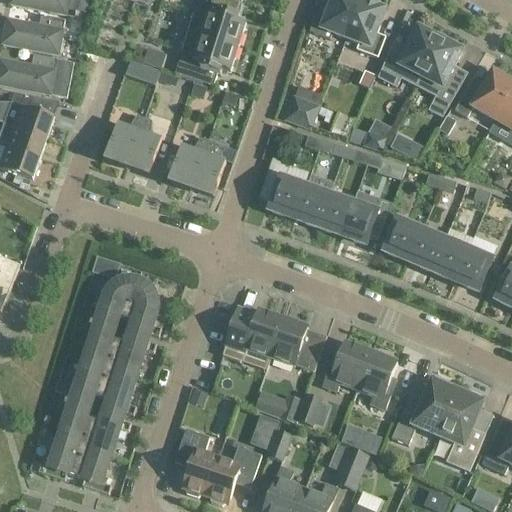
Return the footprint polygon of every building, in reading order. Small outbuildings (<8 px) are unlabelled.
[(12,0),(11,6),(67,17),(68,11),(88,15),(91,0),(12,0)] [(237,17),(241,0),(199,0),(176,75),(175,76),(214,88),(218,76),(221,77),(223,72),(231,75),(246,26),(238,23),(240,18),(237,17)] [(333,36),(347,41),(362,3),(358,1),(358,0),(334,0),(328,18),(318,14),(310,34),(331,42),(333,36)] [(362,3),(347,41),(360,47),(358,53),(378,61),(386,41),(377,37),(387,12),(379,9),(381,5),(368,0),(367,0),(366,4),(362,3)] [(43,17),(40,28),(8,22),(3,46),(59,57),(64,33),(66,22),(43,17)] [(400,80),(418,89),(441,42),(438,40),(440,36),(428,30),(425,34),(420,31),(408,54),(395,47),(379,80),(395,89),(400,80)] [(441,42),(418,89),(436,99),(451,106),(464,80),(462,79),(452,74),(459,62),(463,54),(457,51),(460,47),(448,40),(445,45),(441,42)] [(148,51),(143,66),(162,72),(167,57),(148,51)] [(0,62),(0,87),(68,100),(74,66),(34,59),(32,68),(0,62)] [(161,73),(131,64),(126,78),(156,88),(157,85),(161,76),(161,73)] [(371,91),(377,77),(366,73),(361,86),(371,91)] [(474,111),(497,124),(511,97),(511,84),(494,74),(482,95),(471,88),(455,114),(468,121),(474,111)] [(161,76),(157,85),(170,90),(173,80),(161,76)] [(209,90),(196,85),(192,98),(204,102),(209,90)] [(240,99),(227,95),(223,105),(236,109),(240,99)] [(13,104),(5,126),(48,141),(55,121),(60,104),(16,96),(13,104)] [(511,97),(497,124),(511,132),(511,97)] [(318,118),(321,110),(296,101),(287,124),(311,133),(318,118)] [(321,110),(318,118),(325,121),(323,125),(329,128),(334,115),(321,110)] [(128,169),(145,120),(138,118),(130,130),(118,126),(106,161),(128,169)] [(457,123),(449,118),(440,133),(449,138),(457,123)] [(153,123),(145,120),(128,169),(150,176),(163,142),(151,138),(153,123)] [(0,140),(0,147),(7,150),(40,162),(48,141),(5,126),(0,140)] [(353,131),(349,144),(363,149),(367,135),(353,131)] [(367,135),(363,149),(382,155),(386,141),(367,135)] [(321,143),(307,138),(304,148),(318,153),(321,143)] [(170,183),(192,191),(209,143),(202,140),(194,153),(182,149),(170,183)] [(209,143),(192,191),(214,199),(227,164),(215,160),(217,146),(209,143)] [(322,143),(319,153),(333,157),(336,147),(322,143)] [(415,147),(408,162),(418,167),(425,152),(415,147)] [(7,150),(0,169),(0,171),(33,183),(40,162),(7,150)] [(366,168),(370,158),(356,153),(353,163),(366,168)] [(370,158),(366,168),(380,172),(384,162),(370,158)] [(306,188),(284,181),(289,168),(275,163),(262,199),(274,203),(270,213),(294,222),(306,188)] [(511,182),(511,180),(501,174),(494,186),(506,193),(511,182)] [(443,180),(428,176),(425,187),(439,191),(443,180)] [(439,191),(453,196),(457,185),(443,180),(439,191)] [(330,197),(306,188),(294,222),(319,230),(330,197)] [(476,191),(473,201),(488,206),(491,196),(476,191)] [(355,206),(343,239),(367,248),(369,242),(378,245),(392,209),(358,196),(355,206)] [(355,206),(330,197),(319,230),(343,239),(355,206)] [(409,265),(422,232),(399,222),(385,255),(409,265)] [(432,275),(446,242),(422,232),(409,265),(432,275)] [(446,242),(432,275),(456,285),(469,252),(457,247),(461,237),(450,233),(446,242)] [(456,285),(479,295),(493,262),(469,252),(456,285)] [(0,289),(10,293),(20,268),(0,259),(0,289)] [(97,260),(92,275),(105,279),(110,264),(97,260)] [(511,272),(497,303),(511,310),(511,272)] [(126,323),(139,285),(135,284),(131,283),(127,283),(125,284),(122,284),(119,285),(115,287),(113,289),(110,291),(107,294),(105,297),(104,300),(103,303),(102,305),(102,307),(101,311),(101,313),(92,310),(89,319),(115,327),(118,320),(126,323)] [(159,341),(162,333),(152,330),(153,328),(155,327),(156,323),(158,320),(158,316),(159,313),(159,311),(159,310),(158,307),(158,305),(157,303),(156,300),(154,297),(153,295),(151,292),(148,290),(146,288),(144,287),(142,286),(139,285),(126,323),(135,325),(133,333),(159,341)] [(238,309),(233,324),(223,359),(242,366),(247,352),(270,360),(283,322),(259,314),(258,315),(238,309)] [(283,322),(270,360),(295,369),(308,331),(283,322)] [(110,373),(119,345),(111,342),(113,335),(87,326),(84,335),(94,338),(85,365),(110,373)] [(164,334),(162,341),(168,343),(170,336),(164,334)] [(110,373),(136,381),(145,354),(154,357),(157,349),(130,340),(128,347),(119,345),(110,373)] [(340,387),(357,393),(371,356),(345,346),(334,376),(329,374),(323,389),(337,394),(340,387)] [(71,349),(67,359),(74,362),(78,351),(71,349)] [(308,354),(302,371),(315,375),(320,358),(308,354)] [(371,356),(357,393),(374,400),(371,407),(385,413),(391,398),(386,396),(397,366),(371,356)] [(93,399),(101,401),(110,373),(85,365),(76,392),(67,389),(64,398),(90,406),(93,399)] [(127,408),(136,381),(110,373),(101,401),(110,404),(108,411),(134,420),(137,411),(127,408)] [(408,404),(391,442),(408,449),(416,430),(438,440),(458,394),(449,390),(449,386),(439,382),(436,384),(432,383),(421,409),(408,404)] [(58,387),(56,395),(64,398),(67,389),(58,387)] [(192,403),(204,407),(207,397),(195,393),(192,403)] [(458,394),(438,440),(454,447),(446,465),(469,475),(486,437),(472,432),(484,405),(482,404),(482,400),(472,396),(469,399),(458,394)] [(307,397),(297,425),(312,430),(322,403),(307,397)] [(68,416),(60,444),(85,452),(94,423),(86,421),(88,414),(62,405),(59,413),(68,416)] [(284,407),(279,421),(294,426),(299,412),(284,407)] [(85,452),(111,460),(119,433),(129,436),(132,427),(105,419),(103,426),(94,423),(85,452)] [(186,433),(176,461),(192,466),(183,492),(184,492),(186,496),(196,500),(200,498),(206,500),(219,461),(205,456),(210,441),(186,433)] [(282,466),(291,439),(277,434),(268,461),(282,466)] [(510,466),(511,467),(511,436),(508,445),(495,439),(482,466),(504,477),(510,466)] [(371,438),(364,454),(374,458),(380,442),(371,438)] [(39,476),(50,480),(65,485),(67,477),(76,480),(85,452),(60,444),(51,471),(42,468),(39,476)] [(233,466),(219,461),(206,500),(228,507),(237,481),(252,487),(262,459),(238,450),(233,466)] [(369,460),(368,459),(348,451),(333,486),(354,495),(369,460)] [(102,487),(111,460),(85,452),(76,480),(85,483),(83,490),(109,498),(112,490),(102,487)] [(366,466),(366,472),(371,475),(376,472),(377,466),(372,463),(366,466)] [(33,465),(30,474),(39,476),(42,468),(33,465)] [(425,469),(410,470),(410,477),(420,481),(425,470),(425,469)] [(297,511),(305,493),(288,487),(293,476),(281,471),(265,511),(297,511)] [(322,500),(305,493),(297,511),(330,511),(337,493),(326,489),(322,500)]
